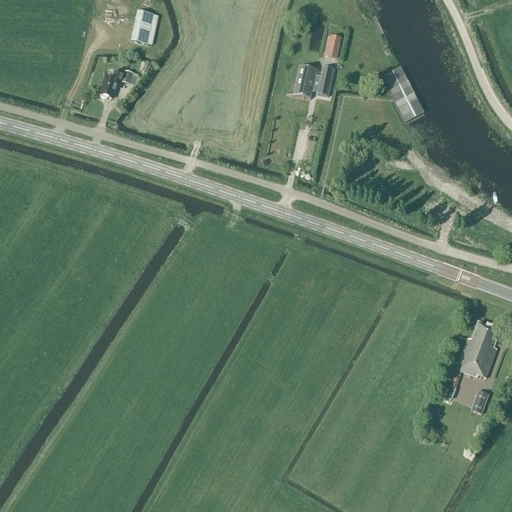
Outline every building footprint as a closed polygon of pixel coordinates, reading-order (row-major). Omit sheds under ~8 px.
[(151,48),(158,18),(137,13),(130,43),(151,48)] [(340,39),(329,37),(325,58),(336,60),(340,39)] [(145,64),(142,73),(147,75),(151,66),(147,64),(145,64)] [(315,76),(302,74),(296,100),(310,102),(312,94),(317,95),(316,97),(328,100),(334,72),(322,70),(320,80),(315,79),(315,76)] [(139,89),(142,79),(138,78),(138,77),(125,73),(122,84),(139,89)] [(120,83),(122,77),(113,74),(111,82),(104,80),(99,97),(112,101),(117,82),(120,83)] [(485,328),(478,326),(478,325),(477,325),(476,326),(477,326),(471,342),(467,341),(450,389),(455,391),(461,374),(476,380),(477,378),(485,381),(496,352),(492,350),(498,334),(499,334),(499,333),(498,332),(498,333),(491,330),(491,329),(485,327),(485,328)] [(452,402),(456,391),(444,386),(440,397),(452,402)] [(481,416),(488,398),(477,394),(470,413),(481,416)]
